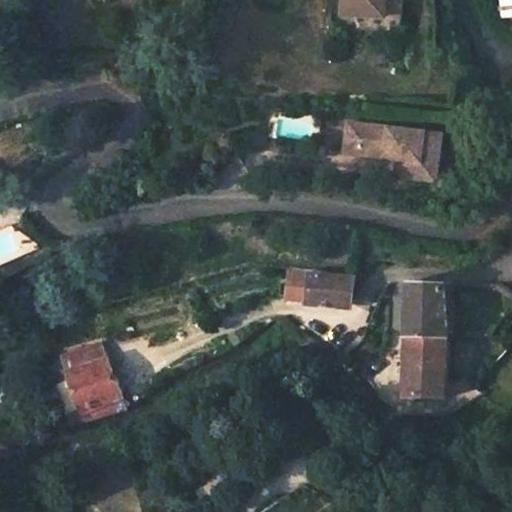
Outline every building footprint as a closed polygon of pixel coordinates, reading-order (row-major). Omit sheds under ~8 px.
[(402,15),(403,0),(361,0),(377,3),(376,13),(402,15)] [(511,0),(497,0),(498,19),(511,17),(511,0)] [(356,154),(359,125),(348,123),(344,153),(356,154)] [(444,134),(359,125),(356,154),(399,159),(397,175),(439,181),(444,134)] [(310,301),(345,305),(348,281),(313,277),(310,301)] [(446,398),(449,322),(444,284),(407,282),(405,397),(446,398)] [(77,385),(87,416),(117,410),(125,405),(108,358),(71,370),(77,385)] [(65,389),(76,419),(87,416),(77,385),(65,389)]
